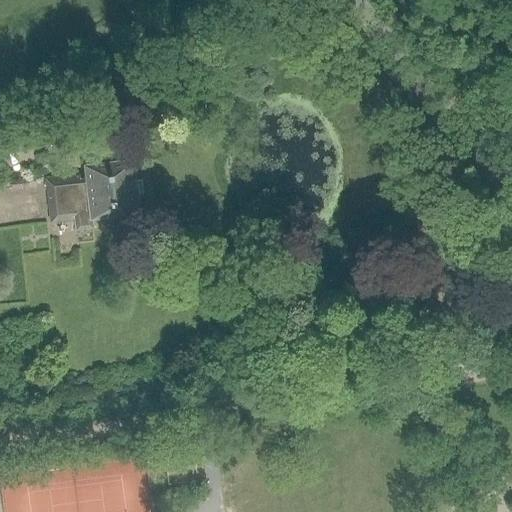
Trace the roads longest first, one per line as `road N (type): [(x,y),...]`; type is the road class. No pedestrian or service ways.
road 1 (track): [(230,0),(0,148)]
road 2 (unclassified): [(511,193),(349,0)]
road 3 (track): [(0,111),(87,44),(168,0)]
